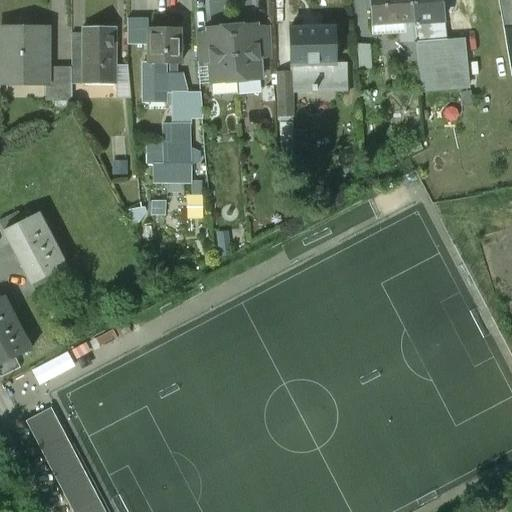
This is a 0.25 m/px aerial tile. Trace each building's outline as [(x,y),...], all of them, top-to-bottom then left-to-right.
[(411,0),(365,0),(366,9),(371,9),(372,26),(397,24),(414,23),(411,0)] [(439,0),(411,0),(414,23),(423,22),(441,21),(439,0)] [(511,5),(511,0),(506,0),(499,1),(511,77),(511,5)] [(148,46),(148,29),(148,19),(128,19),(128,46),(148,46)] [(424,31),(423,22),(414,23),(418,68),(421,90),(466,86),(461,38),(433,41),(428,35),(427,31),(424,31)] [(418,68),(414,23),(397,24),(399,43),(397,44),(397,54),(400,53),(402,70),(418,68)] [(255,25),(231,27),(236,81),(260,79),(258,57),(256,29),(255,25)] [(231,27),(207,29),(207,34),(209,61),(211,83),(236,81),(231,27)] [(116,85),(115,28),(83,29),(83,34),(83,86),(116,85)] [(258,57),(270,56),(269,28),(256,29),(258,57)] [(179,29),(148,29),(148,46),(148,64),(148,65),(166,65),(180,65),(179,29)] [(334,29),(288,30),(289,73),(290,73),(291,90),(310,90),(310,93),(317,93),(317,89),(347,89),(346,65),(335,66),(334,29)] [(47,30),(0,30),(0,85),(1,85),(1,80),(29,80),(29,85),(45,85),(47,85),(47,67),(47,30)] [(71,34),(71,67),(71,86),(83,86),(83,34),(71,34)] [(209,61),(207,34),(195,35),(197,62),(209,61)] [(369,47),(357,48),(359,70),(371,69),(369,47)] [(184,80),(176,75),(165,75),(166,65),(148,65),(148,64),(142,64),(143,95),(171,95),(171,127),(161,127),(162,165),(152,165),(152,185),(189,184),(189,120),(187,94),(184,80)] [(47,67),(47,85),(45,85),(45,102),(72,102),(71,86),(71,67),(47,67)] [(291,118),(291,90),(290,73),(289,73),(276,74),(278,118),(291,118)] [(200,92),(187,94),(189,120),(202,119),(200,92)] [(467,95),(458,96),(460,106),(469,105),(467,95)] [(0,223),(4,231),(6,230),(23,221),(18,211),(0,220),(0,223)] [(23,221),(6,230),(13,243),(11,244),(31,283),(51,273),(65,266),(38,214),(23,221)] [(51,273),(31,283),(37,294),(56,284),(51,273)] [(29,349),(2,297),(0,298),(0,364),(15,357),(29,349)] [(15,357),(0,364),(0,378),(20,368),(15,357)] [(104,511),(51,408),(26,422),(72,511),(104,511)]
